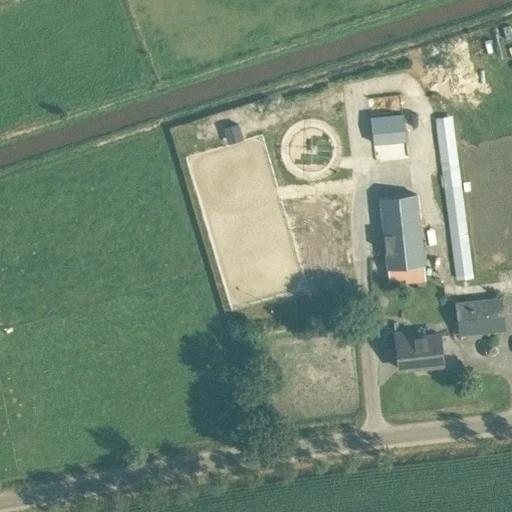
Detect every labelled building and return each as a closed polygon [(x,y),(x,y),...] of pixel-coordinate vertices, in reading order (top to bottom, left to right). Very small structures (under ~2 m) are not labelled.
[(404,112),(371,111),(370,133),(404,134),(404,112)] [(434,114),(456,278),(473,276),(451,112),(434,114)] [(237,123),(224,128),(227,139),(241,135),(237,123)] [(389,277),(425,273),(416,198),(380,202),(389,277)] [(459,333),(504,328),(501,297),(456,302),(457,313),(459,333)] [(410,336),(410,331),(395,333),(399,368),(443,363),(439,333),(410,336)]
